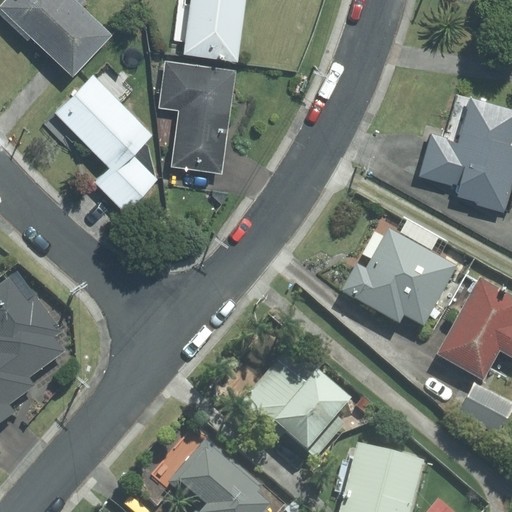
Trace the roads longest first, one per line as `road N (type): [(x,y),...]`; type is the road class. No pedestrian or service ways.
road 1 (residential): [(383,0),(334,121),(278,211),(171,341)]
road 2 (residential): [(0,173),(171,341)]
road 3 (residential): [(171,341),(22,511)]
